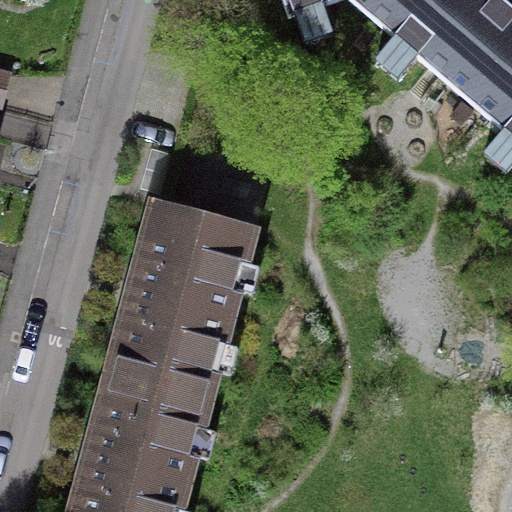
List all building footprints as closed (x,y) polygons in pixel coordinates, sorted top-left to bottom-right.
[(347,0),(390,36),(420,0),(281,0),(289,20),(343,0),(347,0)] [(511,12),(508,9),(497,0),(420,0),(390,36),(499,129),(511,114),(511,12)] [(9,77),(0,74),(0,106),(1,106),(9,77)] [(511,139),(511,114),(499,129),(511,139)] [(136,293),(114,376),(204,400),(248,233),(158,209),(136,293)] [(174,511),(204,400),(114,376),(92,460),(77,511),(174,511)]
